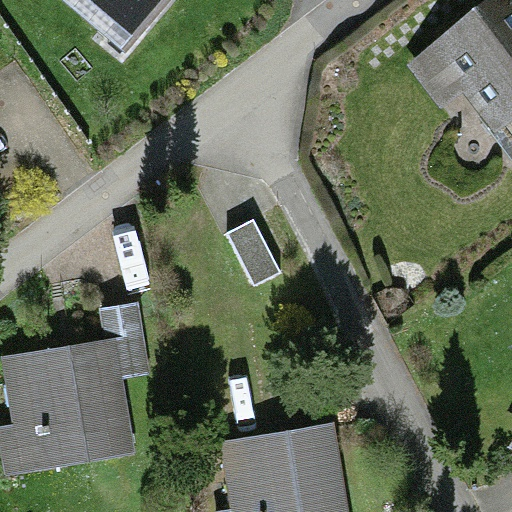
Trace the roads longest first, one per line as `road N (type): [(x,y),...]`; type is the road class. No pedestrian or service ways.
road 1 (residential): [(241,78),(468,511)]
road 2 (residential): [(241,78),(0,252)]
road 3 (residential): [(351,0),(241,78)]
